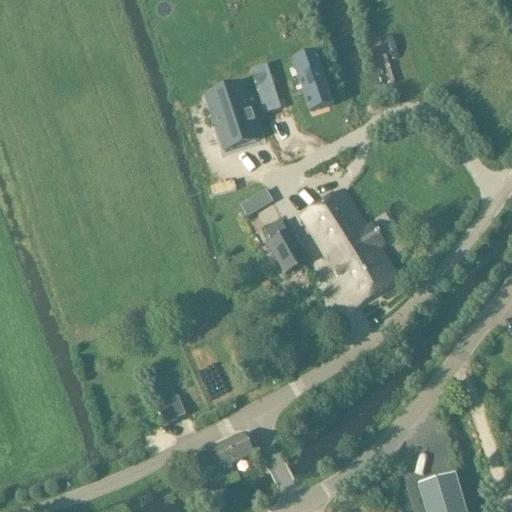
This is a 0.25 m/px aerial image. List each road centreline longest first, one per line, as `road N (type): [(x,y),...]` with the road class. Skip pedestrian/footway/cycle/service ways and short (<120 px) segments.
road 1 (unclassified): [(253,416),(387,329),(449,266),(511,182)]
road 2 (tertiary): [(299,508),(402,428),(511,287)]
road 3 (track): [(273,180),(398,113),(417,113),(437,117),(499,200)]
road 4 (unclassified): [(38,511),(253,416)]
road 5 (track): [(286,206),(361,348)]
